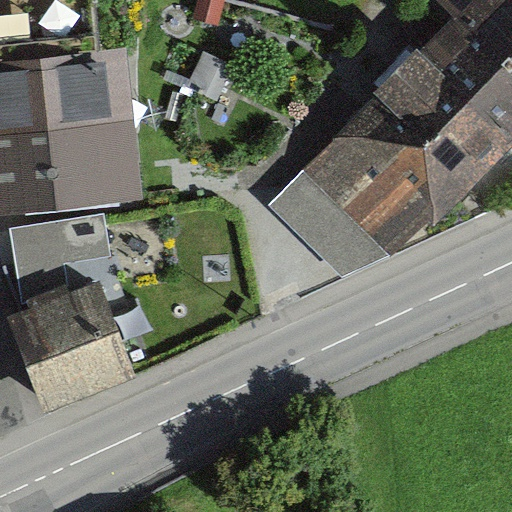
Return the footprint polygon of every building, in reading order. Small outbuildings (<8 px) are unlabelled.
[(0,0),(0,196),(141,184),(128,35),(103,38),(99,0),(0,0)] [(511,110),(511,0),(454,0),(442,14),(437,40),(511,110)] [(465,185),(511,135),(511,110),(437,40),(431,47),(414,30),(372,72),(383,84),(374,94),(465,185)] [(393,255),(465,185),(374,94),(303,163),(393,255)] [(104,207),(12,222),(19,263),(66,256),(111,249),(104,207)] [(66,256),(19,263),(24,297),(70,280),(66,256)] [(13,302),(47,394),(137,361),(103,268),(70,280),(24,297),(13,302)]
